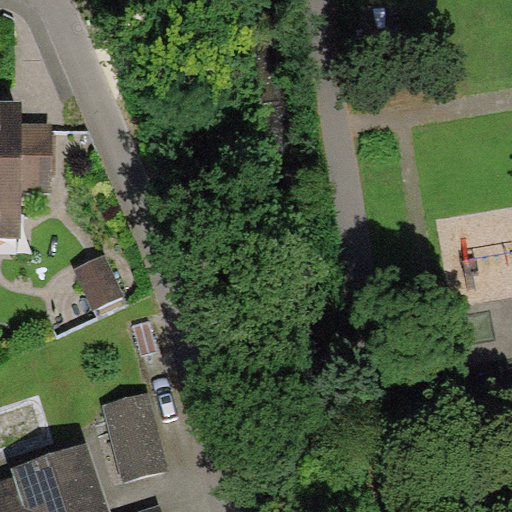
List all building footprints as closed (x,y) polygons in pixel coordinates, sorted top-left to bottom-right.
[(21,106),(0,106),(0,241),(21,242),(21,194),(21,125),(21,106)] [(52,125),(21,125),(21,194),(52,195),(52,125)] [(124,297),(106,256),(74,269),(92,311),(124,297)] [(122,483),(168,472),(149,394),(103,405),(122,483)] [(0,511),(109,511),(89,447),(11,471),(14,479),(0,483),(0,511)]
